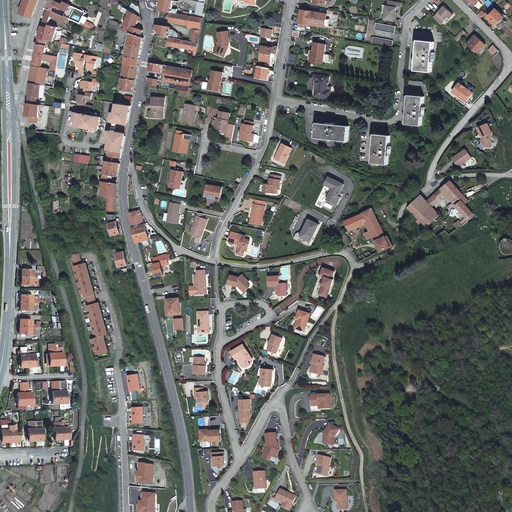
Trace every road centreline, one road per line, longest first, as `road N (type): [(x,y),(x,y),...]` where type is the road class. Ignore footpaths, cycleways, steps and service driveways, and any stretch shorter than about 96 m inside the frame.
road 1 (secondary): [(127,149),(126,227),(170,372),(191,498)]
road 2 (track): [(273,403),(341,301),(352,258),(334,251),(242,266),(215,259)]
road 3 (secondary): [(0,368),(8,108)]
road 4 (residential): [(276,99),(396,117),(408,18),(428,0)]
road 5 (residential): [(308,497),(273,403),(238,464)]
road 6 (residential): [(215,259),(173,245),(148,220),(127,149)]
road 7 (residential): [(125,511),(117,366)]
road 8 (residential): [(428,181),(511,66)]
road 9 (track): [(352,272),(396,247),(399,214),(428,181)]
road 10 (residential): [(238,464),(220,381),(217,351),(225,342)]
road 11 (secondary): [(149,31),(127,149)]
